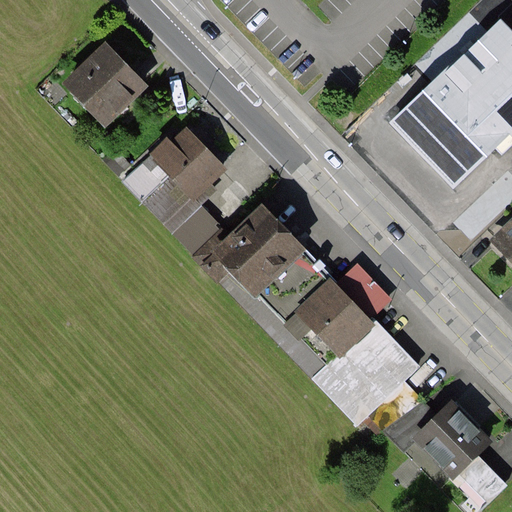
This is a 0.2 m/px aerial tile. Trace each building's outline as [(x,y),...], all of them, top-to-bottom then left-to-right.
[(511,39),(470,80),(454,63),(386,127),(451,195),(497,151),(502,156),(511,146),(511,39)] [(68,94),(102,129),(140,91),(106,56),(68,94)] [(186,139),(158,167),(189,199),(218,170),(186,139)] [(262,212),(204,266),(273,338),(330,283),(262,212)] [(511,230),(489,253),(511,276),(511,230)] [(330,283),(273,338),(358,426),(415,370),(330,283)] [(440,395),(396,437),(461,506),(505,464),(440,395)]
